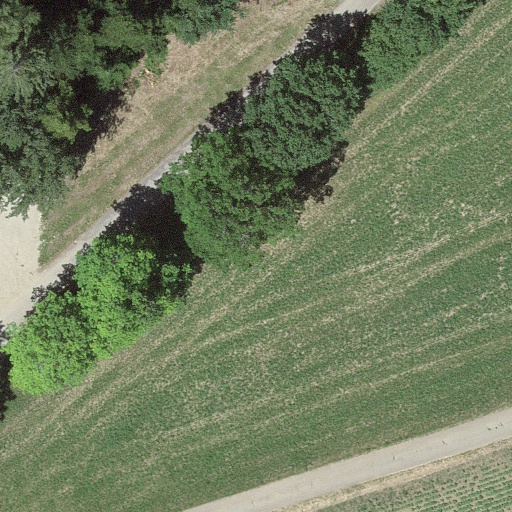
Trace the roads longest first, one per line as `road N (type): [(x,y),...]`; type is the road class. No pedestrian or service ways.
road 1 (unclassified): [(0,337),(107,230),(365,0)]
road 2 (unclassified): [(227,511),(511,422)]
